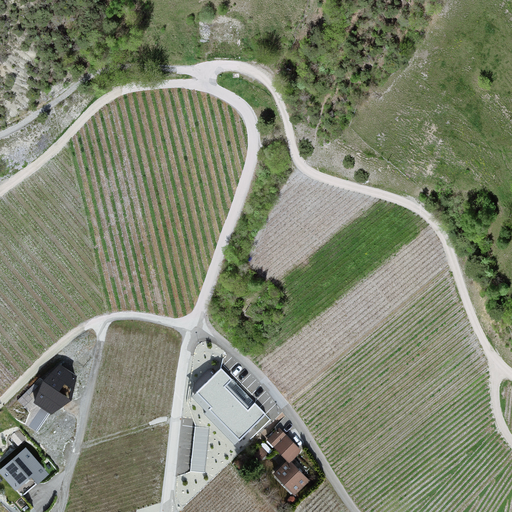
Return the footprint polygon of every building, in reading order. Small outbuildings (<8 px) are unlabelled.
[(251,317),(257,308),(251,304),(245,313),(251,317)] [(75,377),(60,367),(44,382),(36,402),(52,412),(69,399),(75,377)] [(267,413),(221,368),(197,392),(212,407),(209,410),(240,441),(267,413)] [(206,470),(208,424),(194,424),(192,469),(206,470)] [(288,460),(289,461),(293,457),(300,449),(286,434),(285,435),(279,429),(268,440),(274,446),(288,460)] [(259,460),(264,454),(260,450),(255,455),(259,460)] [(47,475),(25,451),(1,473),(16,489),(31,476),(37,484),(47,475)] [(302,475),(289,461),(288,460),(275,473),(294,493),(307,480),(302,475)]
